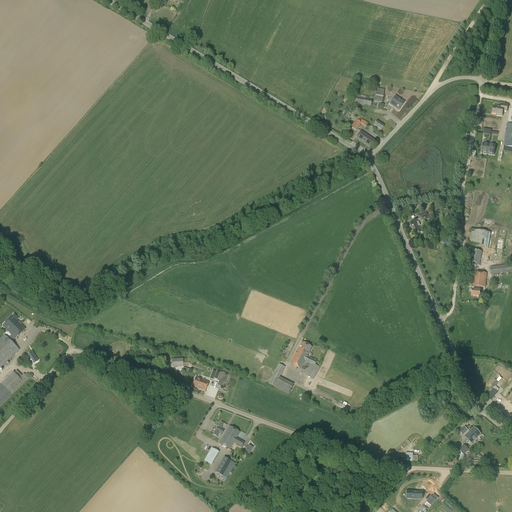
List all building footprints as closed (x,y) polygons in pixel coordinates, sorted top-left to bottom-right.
[(382,103),(385,90),(376,88),(375,94),(376,95),(374,101),(382,103)] [(399,110),(404,102),(395,96),(389,104),(399,110)] [(507,111),(508,105),(502,104),(502,107),(494,106),(493,113),(496,114),(496,115),(502,116),(503,111),(507,111)] [(361,124),(356,120),(353,123),(351,127),(356,131),(361,124)] [(381,130),(385,126),(377,120),(374,125),(381,130)] [(511,164),(511,124),(507,123),(501,163),(511,164)] [(370,147),(374,140),(361,131),(356,138),(370,147)] [(423,221),(429,219),(426,212),(420,215),(421,219),(418,220),(411,223),(416,235),(423,232),(421,228),(425,226),(423,221)] [(488,248),(490,232),(471,230),(468,245),(488,248)] [(479,265),(482,251),(472,249),(470,263),(479,265)] [(491,275),(511,272),(511,264),(511,265),(490,267),(491,275)] [(480,290),(480,287),(485,287),(486,273),(468,271),(467,285),(474,286),(474,290),(473,289),(472,296),(480,297),(481,290),(480,290)] [(0,340),(0,368),(19,350),(12,342),(26,329),(17,320),(19,319),(14,314),(3,326),(12,336),(9,339),(5,335),(0,340)] [(310,365),(305,375),(314,380),(320,368),(315,365),(317,361),(308,356),(312,348),(302,342),(298,351),(297,351),(290,363),(304,370),(308,363),(310,365)] [(189,367),(189,359),(172,359),(173,368),(189,367)] [(279,364),(268,383),(274,387),(285,367),(279,364)] [(22,376),(17,371),(15,373),(13,372),(1,385),(0,385),(0,406),(11,396),(24,383),(29,379),(24,374),(22,376)] [(216,372),(215,372),(213,377),(215,377),(214,379),(218,380),(219,381),(217,385),(221,387),(222,383),(225,383),(228,375),(217,371),(216,372)] [(198,389),(197,389),(205,392),(209,382),(196,377),(193,387),(198,389)] [(288,382),(283,392),(288,394),(293,385),(288,382)] [(491,400),(497,392),(493,388),(487,396),(491,400)] [(234,442),(242,447),(245,442),(236,438),(240,432),(229,426),(219,443),(230,449),(234,442)] [(218,427),(213,435),(217,437),(219,433),(221,434),(224,430),(218,427)] [(468,431),(464,427),(459,432),(462,436),(468,431)] [(465,437),(471,443),(481,434),(474,427),(465,437)] [(469,449),(464,444),(459,450),(464,454),(469,449)] [(204,461),(211,465),(218,452),(211,448),(204,461)] [(465,457),(461,453),(457,458),(461,462),(465,457)] [(224,457),(216,472),(222,475),(220,478),(224,480),(225,477),(225,478),(234,463),(224,457)]
